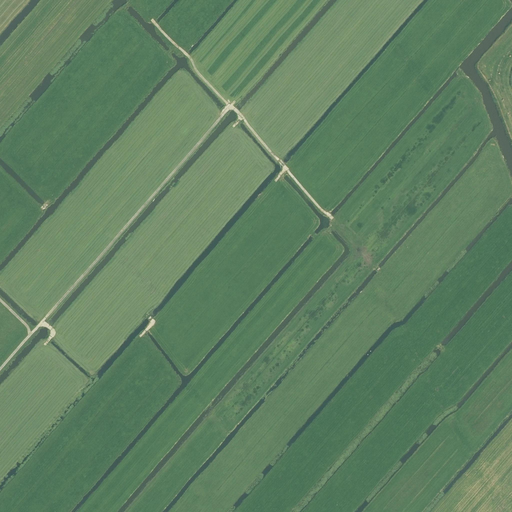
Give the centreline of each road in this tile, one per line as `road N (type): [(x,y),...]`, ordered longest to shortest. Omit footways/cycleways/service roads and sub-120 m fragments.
road 1 (track): [(41,323),(223,112),(230,105),(239,112),(233,127)]
road 2 (track): [(241,118),(332,218)]
